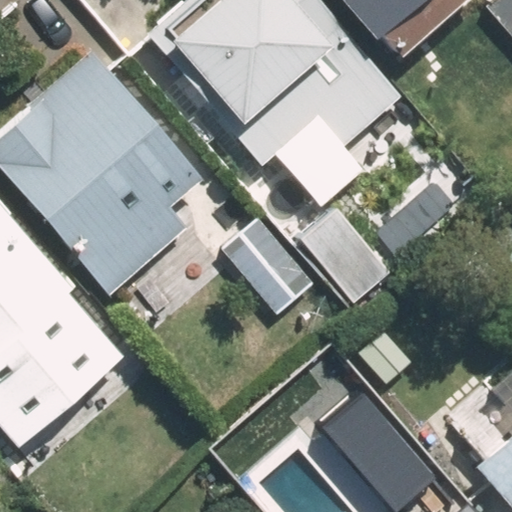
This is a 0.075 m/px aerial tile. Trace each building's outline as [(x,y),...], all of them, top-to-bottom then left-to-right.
[(387,98),(298,0),(157,0),(124,30),(250,170),(262,159),(305,206),(347,169),(330,149),(387,98)] [(309,0),(368,66),(440,0),(309,0)] [(511,0),(479,0),(470,9),(511,56),(511,0)] [(0,112),(0,197),(93,300),(173,227),(156,208),(185,182),(67,52),(0,112)] [(432,169),(368,227),(395,257),(459,199),(432,169)] [(325,205),(283,244),(342,308),(384,269),(325,205)] [(247,219),(211,251),(268,317),(304,285),(247,219)] [(0,453),(110,357),(0,232),(0,453)] [(511,511),(511,349),(469,389),(480,401),(445,433),(466,456),(449,472),(485,511),(511,511)] [(314,438),(253,493),(270,511),(325,511),(356,485),(314,438)]
